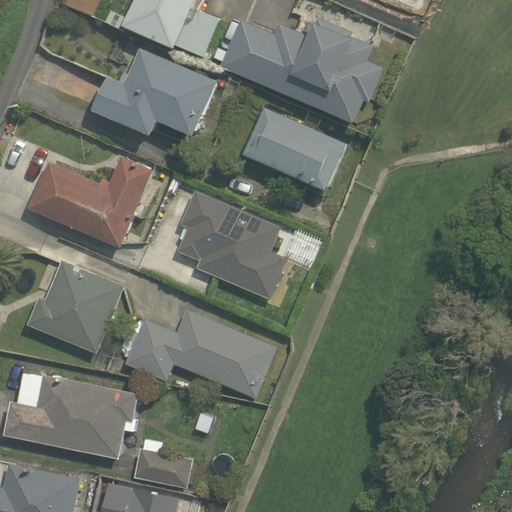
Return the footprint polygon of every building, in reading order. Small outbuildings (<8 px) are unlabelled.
[(140,0),(129,26),(181,48),(202,0),(140,0)] [(393,0),(415,10),(420,0),(393,0)] [(200,9),(183,48),(206,58),(223,20),(200,9)] [(245,18),(224,67),(356,123),(366,99),(373,103),(387,70),(371,63),(378,46),(354,36),(356,33),(321,18),(314,35),(283,22),(279,32),(245,18)] [(163,122),(199,137),(221,83),(142,50),(132,75),(127,73),(121,87),(126,89),(114,119),(157,137),(163,122)] [(246,155),(321,187),(341,140),(266,108),(246,155)] [(93,234),(125,248),(159,173),(125,158),(111,188),(53,162),(32,209),(36,211),(30,225),(62,239),(69,223),(76,226),(73,233),(90,240),(93,234)] [(201,186),(184,218),(188,221),(179,240),(204,253),(198,264),(269,300),(291,256),(270,246),(280,226),(201,186)] [(32,326),(100,354),(128,287),(66,262),(50,300),(43,297),(32,326)] [(281,346),(191,309),(181,332),(148,319),(129,365),(170,381),(177,365),(260,399),(281,346)] [(0,358),(16,366),(31,332),(0,319),(0,358)] [(8,436),(123,459),(130,422),(137,423),(143,394),(48,375),(47,377),(28,373),(22,404),(15,402),(8,436)] [(217,417),(201,413),(196,430),(211,434),(217,417)] [(137,478),(189,488),(195,459),(162,453),(165,442),(149,439),(147,449),(143,448),(137,478)] [(0,511),(78,511),(84,478),(12,465),(8,487),(0,485),(0,511)] [(180,511),(183,497),(112,483),(106,511),(180,511)]
